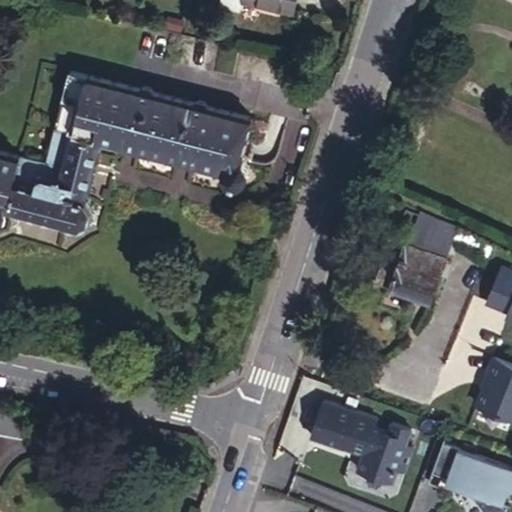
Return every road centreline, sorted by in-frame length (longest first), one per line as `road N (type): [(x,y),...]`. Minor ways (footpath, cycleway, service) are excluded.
road 1 (residential): [(245,419),(385,0)]
road 2 (unclassified): [(0,359),(245,419)]
road 3 (unknown): [(245,419),(372,511)]
